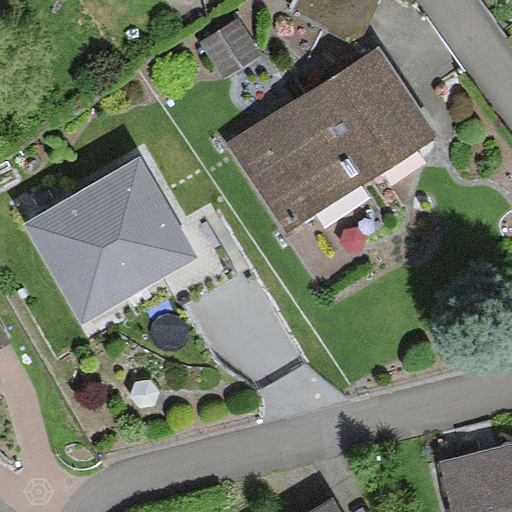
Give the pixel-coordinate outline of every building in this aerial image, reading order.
[(370,0),(296,0),(290,14),(353,41),(370,0)] [(234,17),(192,43),(216,82),(258,56),(234,17)] [(369,47),(222,144),(282,234),(429,138),(369,47)] [(202,260),(146,159),(29,223),(85,324),(202,260)] [(0,346),(11,340),(0,320),(0,346)] [(511,511),(511,443),(448,459),(460,511),(511,511)] [(341,511),(333,497),(307,511),(341,511)]
